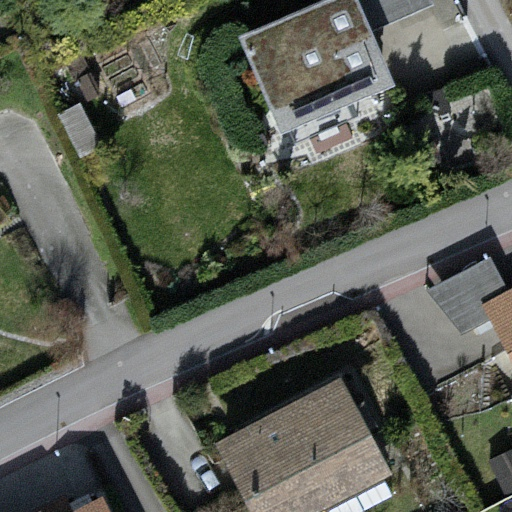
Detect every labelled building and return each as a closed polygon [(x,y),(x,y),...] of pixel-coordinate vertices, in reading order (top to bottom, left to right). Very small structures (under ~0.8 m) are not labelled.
[(344,0),(243,44),(284,136),(395,87),(401,102),(460,76),(425,0),(344,0)] [(485,307),(511,293),(494,261),(427,295),(464,338),(493,323),(485,307)] [(511,292),(511,293),(485,307),(493,323),(511,360),(511,292)] [(347,383),(221,447),(254,511),(332,511),(396,479),(347,383)] [(116,511),(112,501),(89,511),(116,511)]
